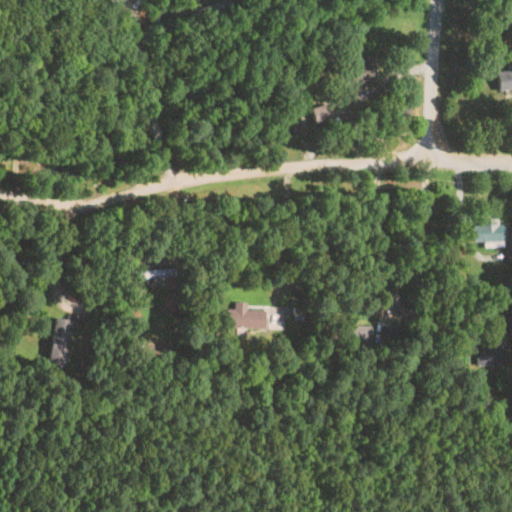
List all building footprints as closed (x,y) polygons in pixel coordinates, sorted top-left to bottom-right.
[(374,72),(358,52),(336,69),(351,89),(374,72)] [(511,88),(511,69),(493,71),(494,89),(511,88)] [(504,245),(504,224),(495,224),(495,221),(470,221),(470,242),(484,242),(484,245),(504,245)] [(170,269),(125,269),(125,278),(170,278),(170,269)] [(243,309),(243,301),(231,301),(231,309),(223,309),(223,327),(262,327),(262,309),(243,309)] [(45,365),(63,368),(69,319),(51,317),(45,365)] [(369,325),(343,325),(343,343),(369,343),(369,325)] [(479,337),(479,363),(501,363),(501,337),(479,337)]
